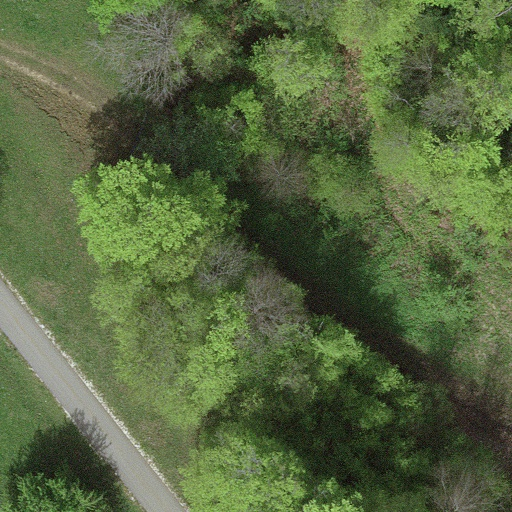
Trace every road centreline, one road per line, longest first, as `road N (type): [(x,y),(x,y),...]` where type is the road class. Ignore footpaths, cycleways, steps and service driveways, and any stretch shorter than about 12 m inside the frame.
road 1 (track): [(121,123),(391,364),(459,405),(511,424)]
road 2 (track): [(177,511),(0,299)]
road 3 (track): [(0,48),(87,93),(121,123)]
